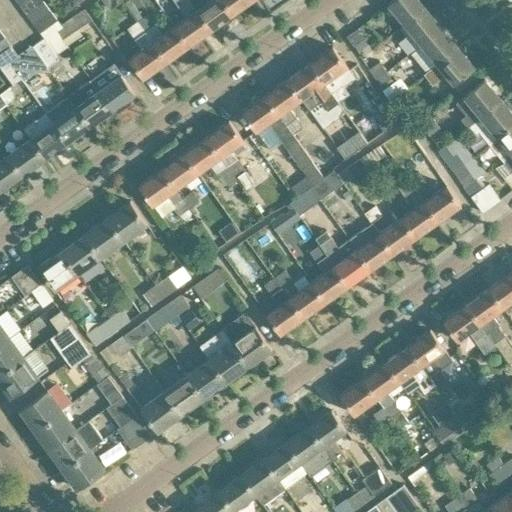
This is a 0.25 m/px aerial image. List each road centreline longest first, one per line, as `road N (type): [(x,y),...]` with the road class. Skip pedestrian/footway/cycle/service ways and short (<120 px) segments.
road 1 (residential): [(110,511),(511,221)]
road 2 (residential): [(331,0),(0,234)]
